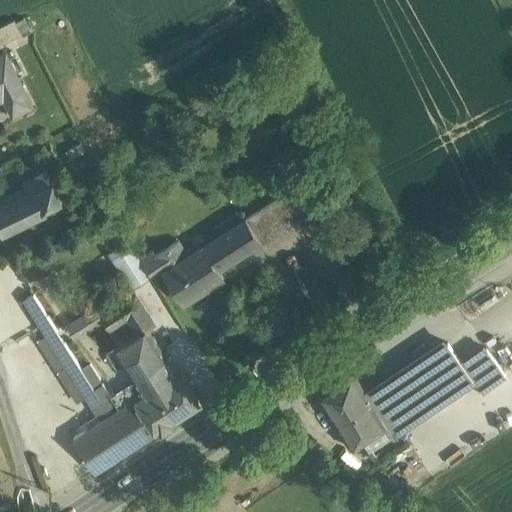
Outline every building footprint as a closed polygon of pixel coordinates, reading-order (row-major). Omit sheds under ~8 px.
[(14,18),(0,25),(0,44),(22,33),(14,18)] [(6,52),(0,55),(0,96),(3,95),(12,113),(32,103),(6,52)] [(45,169),(23,180),(26,186),(0,198),(0,229),(2,235),(47,213),(44,207),(62,199),(53,180),(51,181),(45,169)] [(246,216),(204,243),(220,268),(262,241),(310,209),(295,185),(246,216)] [(179,239),(155,254),(164,268),(188,252),(179,239)] [(164,268),(163,268),(183,300),(200,290),(208,285),(224,275),(220,268),(204,243),(203,242),(164,268)] [(155,254),(153,250),(141,257),(152,275),(163,268),(164,268),(155,254)] [(0,295),(26,281),(14,259),(0,267),(0,295)] [(94,387),(33,292),(23,299),(100,418),(110,412),(94,387)] [(156,323),(136,293),(101,315),(110,329),(127,317),(138,333),(148,327),(149,328),(156,323)] [(138,384),(114,399),(103,381),(94,387),(110,412),(100,418),(93,423),(90,420),(76,429),(78,433),(73,436),(95,470),(157,431),(157,432),(178,418),(202,403),(181,369),(177,372),(149,328),(148,327),(138,333),(114,348),(138,384)] [(452,339),(378,389),(403,426),(477,376),(463,356),(452,339)] [(483,343),(463,356),(477,376),(496,363),(483,343)] [(370,394),(356,371),(324,392),(355,440),(385,420),(393,433),(403,426),(378,389),(370,394)]
